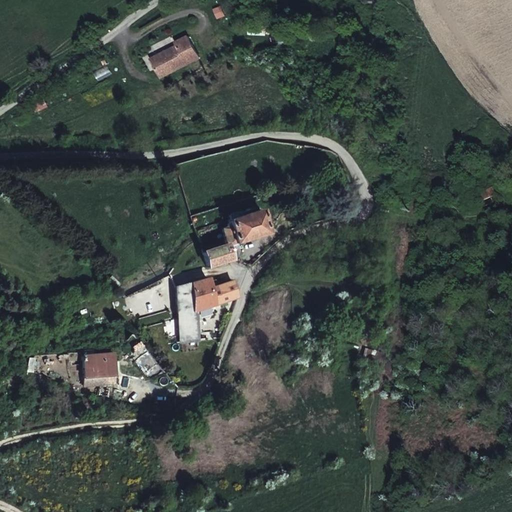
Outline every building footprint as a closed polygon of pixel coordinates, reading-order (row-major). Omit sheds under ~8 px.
[(176,61),(178,66),(206,54),(198,31),(184,36),(186,40),(157,52),(163,67),(176,61)] [(176,61),(163,67),(165,71),(178,66),(176,61)] [(483,193),(499,188),(496,180),(481,184),(483,193)] [(220,226),(225,241),(226,243),(265,228),(256,203),(228,212),(229,217),(226,218),(228,223),(220,226)] [(231,257),(226,243),(225,241),(203,247),(208,264),(231,257)] [(234,278),(210,284),(208,276),(177,284),(180,344),(198,342),(197,305),(239,294),(234,278)] [(110,354),(78,357),(80,386),(112,384),(110,354)]
